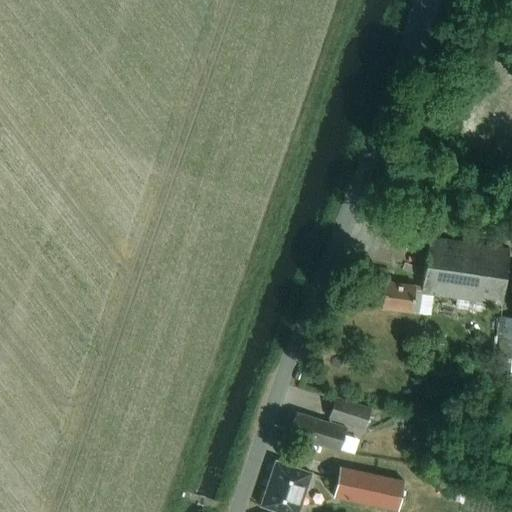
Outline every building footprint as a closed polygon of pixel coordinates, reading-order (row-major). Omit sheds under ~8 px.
[(420,289),(383,283),(380,309),(410,313),(412,294),(499,307),(507,250),(427,239),(420,289)] [(511,318),(498,317),(495,355),(511,356),(511,318)] [(370,408),(334,397),(328,418),(363,429),(370,408)] [(344,435),(346,429),(331,424),(330,425),(298,414),(291,436),(338,451),(352,456),(358,440),(344,435)] [(280,511),(298,511),(311,474),(277,463),(263,506),(280,511)] [(397,511),(404,481),(339,467),(333,497),(397,511)]
